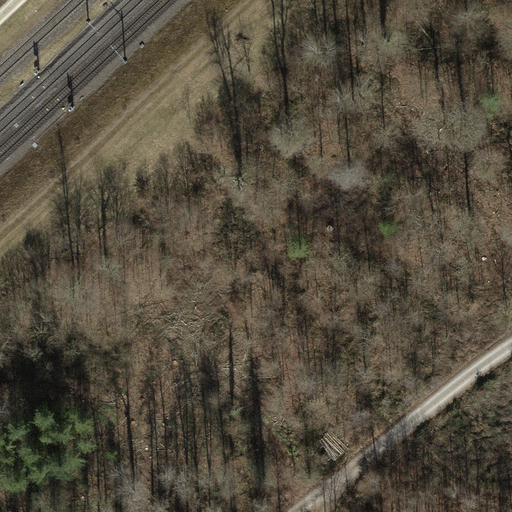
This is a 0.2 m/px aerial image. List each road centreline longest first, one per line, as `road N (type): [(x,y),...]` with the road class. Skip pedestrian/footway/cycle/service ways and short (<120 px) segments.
road 1 (track): [(260,0),(0,240)]
road 2 (track): [(511,344),(334,483),(326,511)]
